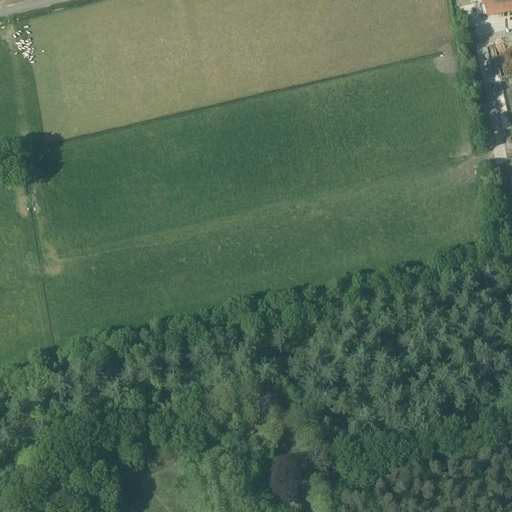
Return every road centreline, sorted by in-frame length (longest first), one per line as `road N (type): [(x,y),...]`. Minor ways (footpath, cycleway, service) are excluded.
road 1 (unknown): [(0,385),(511,263)]
road 2 (track): [(302,469),(511,422)]
